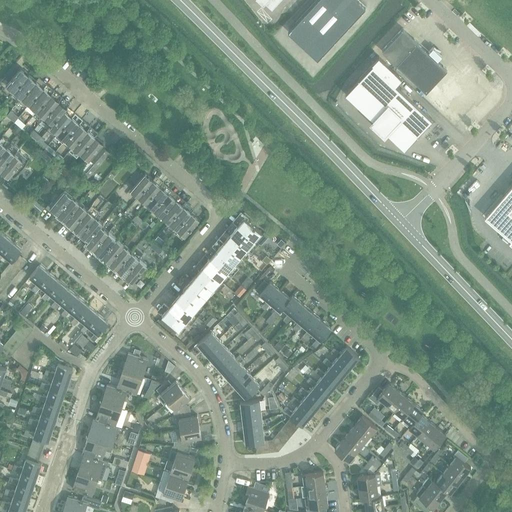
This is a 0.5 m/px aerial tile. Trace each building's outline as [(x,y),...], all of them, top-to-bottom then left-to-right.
[(357,0),(316,0),(289,30),(318,58),(365,7),(357,0)] [(403,28),(382,50),(426,92),(447,70),(403,28)] [(361,81),(349,94),(376,120),(374,122),(384,132),(387,130),(404,146),(416,133),(418,135),(432,120),(395,85),(402,78),(379,56),(372,63),(373,64),(359,79),(361,81)] [(1,90),(9,97),(29,74),(21,67),(10,80),(5,76),(0,82),(4,86),(1,90)] [(452,68),(425,96),(454,123),(473,104),(475,106),(485,95),(474,85),(472,87),(452,68)] [(29,74),(9,97),(10,97),(15,91),(22,97),(36,80),(29,74)] [(36,80),(22,97),(30,103),(44,87),(36,80)] [(44,87),(30,103),(38,110),(52,93),(44,87)] [(52,93),(38,110),(45,116),(60,100),(52,93)] [(45,116),(42,120),(50,126),(65,109),(67,106),(60,100),(45,116)] [(65,109),(50,126),(58,133),(73,116),(65,109)] [(18,117),(19,116),(11,110),(7,115),(15,122),(18,117)] [(58,133),(55,136),(63,143),(66,139),(80,122),(73,116),(58,133)] [(80,122),(66,139),(73,146),(88,129),(80,122)] [(17,124),(12,131),(16,135),(22,128),(17,124)] [(73,146),(69,150),(77,157),(81,152),(96,135),(88,129),(73,146)] [(103,142),(96,135),(81,152),(89,159),(78,172),(87,180),(110,152),(101,144),(103,142)] [(7,146),(0,154),(0,169),(17,149),(19,147),(11,141),(7,146)] [(48,145),(45,148),(53,154),(55,151),(48,145)] [(17,149),(0,169),(0,172),(2,174),(4,172),(8,176),(10,174),(13,176),(13,177),(14,177),(19,174),(23,169),(26,164),(29,159),(28,159),(20,153),(21,152),(17,149)] [(39,152),(48,161),(51,157),(50,156),(51,154),(45,149),(43,151),(41,149),(39,152)] [(128,181),(134,186),(131,189),(138,196),(153,178),(145,172),(142,175),(136,171),(130,178),(128,181)] [(153,178),(138,196),(146,202),(161,185),(153,178)] [(511,184),(484,217),(510,240),(508,242),(511,245),(511,184)] [(161,185),(146,202),(154,209),(168,191),(161,185)] [(50,206),(58,213),(72,196),(64,189),(50,206)] [(168,191),(154,209),(161,215),(176,198),(168,191)] [(72,196),(58,213),(66,219),(80,202),(72,196)] [(176,198),(161,215),(169,222),(184,204),(176,198)] [(35,199),(30,205),(40,213),(44,207),(35,199)] [(80,202),(66,219),(73,226),(88,209),(80,202)] [(169,222),(166,225),(174,232),(177,228),(191,211),(184,204),(169,222)] [(88,209),(73,226),(81,232),(95,215),(88,209)] [(191,211),(177,228),(185,235),(190,229),(194,224),(199,218),(191,211)] [(95,215),(81,232),(88,239),(86,242),(101,225),(100,225),(103,222),(95,215)] [(237,225),(254,240),(261,231),(244,217),(237,225)] [(261,221),(258,225),(264,230),(267,226),(261,221)] [(101,225),(86,242),(94,249),(108,232),(101,225)] [(230,233),(247,248),(254,240),(237,225),(230,233)] [(1,231),(0,232),(0,250),(0,251),(10,239),(1,231)] [(108,232),(94,249),(102,255),(116,238),(108,232)] [(223,241),(241,256),(247,248),(230,233),(223,241)] [(116,238),(102,255),(109,262),(124,245),(116,238)] [(10,239),(0,251),(0,258),(4,254),(11,261),(13,258),(18,253),(22,249),(10,239)] [(216,250),(234,264),(241,256),(223,241),(216,250)] [(154,242),(150,246),(155,250),(158,245),(154,242)] [(124,245),(109,262),(117,268),(131,251),(124,245)] [(131,251),(117,268),(125,274),(143,253),(136,246),(132,251),(131,251)] [(210,256),(209,258),(227,272),(231,276),(238,267),(234,264),(216,250),(210,256)] [(13,258),(23,266),(27,261),(18,253),(13,258)] [(143,253),(125,274),(133,281),(147,264),(139,258),(143,253)] [(9,263),(18,271),(23,266),(13,258),(11,261),(9,263)] [(203,266),(220,280),(227,272),(209,258),(203,266)] [(5,268),(14,276),(18,271),(9,263),(5,268)] [(32,289),(34,291),(50,273),(40,265),(30,277),(37,283),(32,289)] [(196,274),(213,289),(220,280),(203,266),(196,274)] [(1,273),(10,280),(14,276),(5,268),(1,273)] [(0,274),(0,279),(6,285),(10,280),(1,273),(0,274)] [(50,273),(34,291),(36,292),(41,286),(47,291),(42,297),(44,299),(59,281),(50,273)] [(189,282),(207,297),(213,289),(196,274),(189,282)] [(248,276),(242,284),(246,288),(253,280),(248,276)] [(260,294),(266,299),(276,287),(270,281),(269,283),(264,279),(256,290),(260,293),(260,294)] [(59,281),(44,299),(45,300),(50,294),(57,299),(51,305),(54,307),(69,289),(59,281)] [(182,290),(200,305),(207,297),(189,282),(182,290)] [(241,284),(235,291),(240,296),(246,288),(242,284),(241,284)] [(276,287),(266,299),(267,300),(262,307),(265,310),(271,303),(276,308),(287,295),(276,287)] [(69,289),(54,307),(55,308),(60,302),(66,307),(61,314),(63,315),(79,298),(69,289)] [(182,290),(175,298),(193,313),(197,316),(204,308),(200,305),(182,290)] [(287,295),(276,308),(277,308),(271,315),(275,318),(281,311),(280,310),(282,307),(289,313),(300,301),(292,295),(290,298),(287,295)] [(79,298),(63,315),(65,317),(70,310),(76,316),(71,322),(73,323),(88,306),(79,298)] [(169,306),(186,321),(193,313),(175,298),(169,306)] [(293,328),(294,329),(310,310),(300,301),(289,313),(284,320),(287,323),(293,316),(299,321),(293,328)] [(81,330),(83,332),(98,314),(88,306),(73,323),(74,325),(80,319),(86,324),(81,330)] [(162,315),(174,325),(172,327),(175,330),(177,328),(179,329),(186,321),(169,306),(162,315)] [(24,307),(20,312),(25,316),(29,311),(24,307)] [(310,310),(294,329),(297,331),(302,324),(309,330),(303,336),(301,339),(302,340),(320,319),(310,310)] [(234,314),(239,320),(243,317),(238,311),(234,314)] [(98,314),(83,332),(84,333),(89,327),(95,332),(90,338),(94,341),(94,340),(98,343),(102,338),(98,336),(99,334),(98,334),(108,322),(98,314)] [(236,325),(233,327),(236,331),(239,329),(247,322),(243,317),(239,320),(240,321),(236,325)] [(320,319),(302,340),(304,342),(312,332),(318,338),(312,345),(310,347),(313,349),(316,348),(322,340),(321,340),(331,328),(320,319)] [(21,324),(30,332),(33,328),(24,320),(21,324)] [(17,329),(27,336),(30,332),(21,324),(17,329)] [(42,324),(39,329),(43,333),(47,328),(42,324)] [(248,330),(253,336),(257,332),(252,327),(248,330)] [(14,333),(24,340),(27,336),(17,329),(14,333)] [(80,330),(71,341),(75,344),(84,333),(80,330)] [(197,343),(204,351),(219,339),(212,331),(197,343)] [(261,337),(257,332),(253,336),(257,340),(261,337)] [(11,337),(20,344),(24,340),(14,333),(11,337)] [(8,341),(17,348),(20,344),(11,337),(8,341)] [(219,339),(204,351),(211,359),(225,346),(219,339)] [(89,340),(84,346),(91,352),(95,346),(89,340)] [(280,340),(274,346),(279,351),(285,345),(280,340)] [(4,345),(14,352),(17,348),(8,341),(4,345)] [(261,345),(266,351),(270,348),(265,342),(261,345)] [(74,344),(70,349),(77,355),(82,350),(74,344)] [(1,349),(10,356),(14,352),(4,345),(1,349)] [(225,346),(211,359),(218,367),(232,354),(225,346)] [(331,351),(350,367),(359,357),(346,346),(340,354),(334,348),(331,351)] [(288,348),(283,353),(288,358),(293,352),(288,348)] [(323,361),(342,376),(350,367),(331,351),(331,352),(337,357),(332,363),(326,358),(323,361)] [(128,353),(122,371),(142,377),(148,360),(139,357),(133,355),(128,353)] [(232,354),(218,367),(224,374),(239,362),(232,354)] [(274,360),(284,371),(288,367),(278,357),(274,360)] [(315,370),(334,386),(342,376),(323,361),(329,367),(324,373),(318,368),(315,370)] [(239,362),(224,374),(231,382),(245,369),(239,362)] [(44,375),(53,378),(54,376),(69,381),(73,369),(58,364),(55,373),(46,370),(44,375)] [(0,365),(0,379),(11,383),(11,380),(3,378),(7,368),(0,365)] [(245,369),(231,382),(238,390),(252,377),(245,369)] [(307,380),(326,396),(334,386),(315,370),(315,371),(321,377),(316,383),(310,377),(307,380)] [(122,371),(117,388),(126,391),(136,395),(142,377),(122,371)] [(40,387),(49,390),(50,388),(65,393),(69,381),(54,376),(53,378),(51,385),(42,382),(40,387)] [(252,377),(238,390),(245,397),(259,385),(252,377)] [(0,379),(0,392),(7,395),(11,396),(12,393),(8,392),(7,392),(0,389),(0,387),(2,382),(10,385),(11,383),(0,379)] [(151,380),(149,387),(154,389),(160,383),(151,380)] [(156,390),(159,393),(157,396),(164,404),(169,400),(183,388),(176,381),(172,384),(168,380),(156,390)] [(299,390),(318,405),(326,396),(307,380),(307,381),(313,386),(308,393),(301,387),(299,390)] [(273,384),(269,381),(260,392),(264,396),(273,384)] [(371,395),(369,397),(377,403),(379,401),(381,399),(386,403),(398,389),(389,382),(383,390),(378,397),(376,399),(371,395)] [(107,384),(101,402),(120,409),(126,391),(117,388),(107,384)] [(371,395),(376,399),(378,397),(383,390),(379,386),(371,395)] [(36,399),(45,402),(46,400),(61,405),(65,393),(50,388),(49,390),(47,397),(38,394),(36,399)] [(173,411),(174,415),(190,408),(184,402),(190,397),(183,388),(169,400),(176,409),(173,411)] [(398,389),(386,403),(394,410),(406,396),(398,389)] [(291,399),(310,415),(318,405),(299,390),(298,391),(305,396),(300,402),(293,397),(291,399)] [(0,392),(0,405),(3,407),(3,404),(0,402),(0,394),(6,397),(6,396),(11,397),(11,396),(7,395),(0,392)] [(406,396),(394,410),(403,417),(415,403),(406,396)] [(241,402),(242,412),(260,410),(259,399),(241,402)] [(302,425),(310,415),(291,399),(291,400),(297,406),(292,412),(285,406),(282,410),(290,416),(290,415),(302,425)] [(32,411),(41,414),(42,412),(56,417),(61,405),(46,400),(45,402),(43,409),(34,406),(32,411)] [(101,402),(95,419),(113,425),(113,426),(115,426),(120,409),(101,402)] [(415,403),(403,417),(411,424),(423,410),(415,403)] [(179,419),(181,429),(199,426),(197,415),(191,416),(190,408),(174,415),(176,419),(179,419)] [(242,412),(243,422),(262,420),(260,410),(242,412)] [(423,410),(411,424),(409,427),(417,434),(429,419),(421,413),(424,410),(423,410)] [(28,423),(37,426),(38,424),(52,429),(56,417),(42,412),(41,414),(39,421),(30,418),(28,423)] [(355,424),(370,435),(377,427),(363,415),(355,424)] [(374,418),(380,423),(382,420),(376,415),(374,418)] [(94,419),(88,436),(107,443),(114,445),(120,428),(115,426),(113,426),(113,425),(95,419),(94,419)] [(429,419),(417,434),(426,441),(438,426),(429,419)] [(243,422),(244,432),(263,430),(262,420),(243,422)] [(288,420),(284,425),(293,433),(297,428),(288,420)] [(24,435),(33,438),(34,436),(45,440),(48,441),(52,429),(38,424),(37,426),(35,433),(26,430),(24,435)] [(349,432),(363,444),(370,435),(355,424),(349,432)] [(384,428),(390,433),(393,429),(387,424),(384,428)] [(280,430),(289,438),(293,433),(284,425),(280,430)] [(172,445),(172,446),(191,447),(189,439),(201,437),(199,426),(181,429),(175,430),(177,441),(174,442),(174,445),(172,445)] [(438,426),(426,441),(435,448),(446,434),(438,426)] [(399,434),(393,429),(390,433),(396,437),(399,434)] [(246,443),(255,442),(261,441),(264,440),(263,430),(244,432),(246,443)] [(280,430),(275,435),(284,443),(289,438),(280,430)] [(342,440),(356,452),(363,444),(349,432),(342,440)] [(275,435),(272,440),(278,451),(284,443),(275,435)] [(33,438),(32,441),(43,445),(45,440),(34,436),(33,438)] [(88,436),(82,454),(84,454),(101,460),(102,460),(105,449),(112,452),(114,445),(107,443),(88,436)] [(272,440),(267,440),(268,452),(278,451),(272,440)] [(352,457),(356,452),(342,440),(335,449),(349,461),(351,462),(354,458),(352,457)] [(32,441),(30,447),(41,451),(43,445),(32,441)] [(399,445),(405,450),(408,446),(402,441),(399,445)] [(389,442),(385,447),(388,450),(393,445),(389,442)] [(172,446),(167,460),(191,468),(194,457),(188,455),(191,448),(191,447),(172,446)] [(413,451),(408,446),(405,450),(411,454),(413,451)] [(30,447),(28,453),(39,457),(41,451),(30,447)] [(383,456),(388,450),(385,447),(380,453),(383,456)] [(441,447),(436,453),(439,456),(444,450),(441,447)] [(138,449),(134,460),(144,463),(148,452),(138,449)] [(456,457),(450,465),(464,476),(471,467),(464,461),(467,458),(468,457),(458,449),(458,450),(454,455),(456,457)] [(28,453),(26,459),(38,462),(39,457),(28,453)] [(84,454),(78,471),(97,478),(101,479),(107,462),(103,460),(102,460),(101,460),(84,454)] [(367,470),(367,471),(368,472),(368,473),(371,472),(374,472),(381,463),(373,456),(368,462),(371,464),(367,470)] [(419,459),(415,464),(419,468),(424,461),(420,457),(419,459)] [(12,470),(21,473),(22,470),(37,475),(41,464),(38,462),(26,459),(23,468),(14,465),(12,470)] [(122,459),(120,466),(127,468),(129,461),(122,459)] [(167,460),(164,470),(187,478),(191,468),(167,460)] [(139,473),(141,466),(134,463),(131,471),(139,473)] [(427,464),(422,470),(426,473),(431,467),(427,464)] [(443,473),(457,484),(464,476),(450,465),(443,473)] [(412,467),(407,473),(411,476),(416,469),(412,467)] [(8,482),(17,485),(18,482),(33,487),(37,475),(22,470),(21,473),(19,480),(10,477),(8,482)] [(164,470),(161,481),(184,488),(187,478),(164,470)] [(92,495),(97,478),(78,471),(72,489),(92,495)] [(302,475),(304,486),(325,483),(323,472),(302,475)] [(368,475),(357,477),(359,487),(377,485),(382,484),(381,473),(375,474),(372,475),(374,472),(371,472),(368,473),(368,475)] [(406,481),(411,476),(407,473),(403,478),(406,481)] [(447,490),(450,493),(457,484),(443,473),(437,481),(447,490)] [(429,476),(423,485),(426,487),(440,499),(447,490),(437,481),(433,479),(429,476)] [(248,486),(245,497),(247,498),(245,505),(263,510),(269,493),(271,487),(250,480),(248,486)] [(155,496),(159,497),(157,502),(163,503),(165,502),(165,499),(173,502),(175,497),(181,499),(184,488),(161,481),(155,496)] [(4,494),(13,497),(14,494),(29,499),(33,487),(18,482),(17,485),(15,492),(6,489),(4,494)] [(305,496),(326,493),(325,483),(304,486),(301,486),(303,496),(305,496)] [(360,499),(364,498),(378,496),(377,485),(359,487),(360,499)] [(413,500),(426,511),(427,511),(432,507),(433,508),(440,499),(426,487),(423,485),(416,494),(417,495),(413,500)] [(124,490),(122,496),(132,499),(134,493),(124,490)] [(326,493),(305,496),(307,511),(314,511),(326,511),(325,505),(328,505),(326,493)] [(0,505),(9,509),(10,506),(25,511),(29,499),(14,494),(13,497),(11,504),(2,501),(0,505)] [(364,498),(365,509),(384,506),(382,495),(378,496),(364,498)] [(68,496),(62,511),(83,511),(86,505),(99,509),(101,502),(83,496),(82,501),(68,496)]
